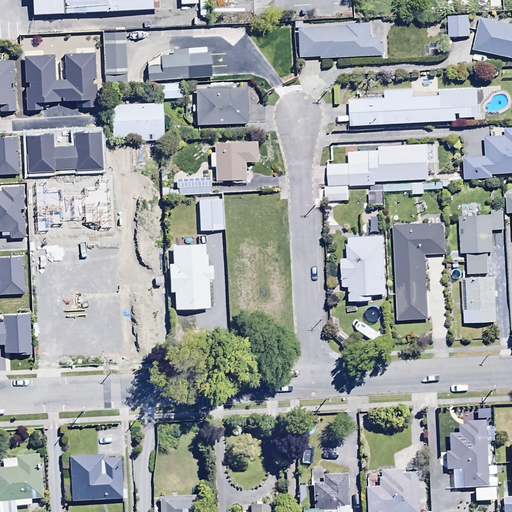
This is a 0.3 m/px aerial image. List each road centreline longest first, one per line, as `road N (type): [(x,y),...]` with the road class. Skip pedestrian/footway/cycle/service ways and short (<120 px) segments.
road 1 (residential): [(0,397),(313,382)]
road 2 (residential): [(296,109),(313,382)]
road 3 (residential): [(313,382),(511,371)]
